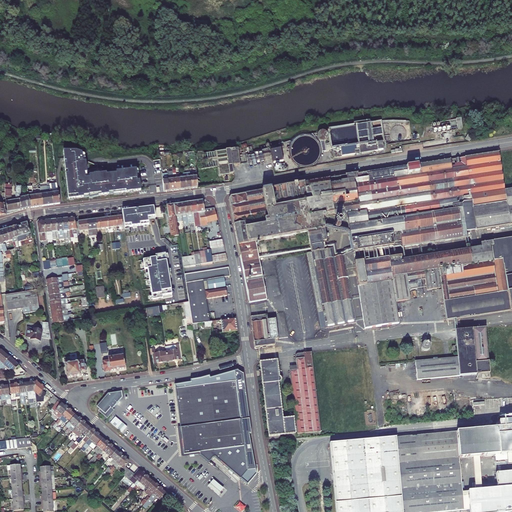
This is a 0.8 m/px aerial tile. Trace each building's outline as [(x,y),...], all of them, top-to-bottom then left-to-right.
[(354,126),(353,125),(328,129),(331,149),(341,148),(342,156),(355,154),(354,151),(359,150),(360,153),(383,150),(382,142),(383,142),(380,122),(370,123),(372,143),(370,144),(367,124),(354,126)] [(322,142),(324,141),(326,140),(327,138),(328,136),(327,134),(326,133),(324,131),(322,131),(320,131),(318,133),(317,134),(317,136),(317,138),(318,140),(320,141),(322,142)] [(240,164),(238,148),(197,155),(199,170),(217,167),(218,175),(234,173),(232,165),(240,164)] [(283,161),(281,148),(270,150),(273,163),(283,161)] [(76,150),(63,152),(68,199),(139,190),(140,190),(139,181),(137,181),(135,169),(115,172),(116,174),(105,175),(105,173),(98,174),(93,174),(93,175),(88,175),(89,178),(87,178),(85,162),(82,162),(81,153),(76,150)] [(501,166),(499,152),(305,182),(231,196),(229,199),(249,303),(267,299),(256,242),(308,232),(312,252),(307,253),(319,313),(323,312),(326,326),(326,328),(356,322),(344,255),(334,257),(332,248),(324,249),(322,241),(327,240),(322,218),(325,217),(325,214),(344,211),(346,214),(353,253),(393,246),(391,235),(400,234),(402,247),(467,237),(466,232),(504,226),(511,224),(511,188),(504,190),(501,166)] [(190,177),(189,174),(179,176),(180,189),(191,188),(190,177)] [(19,200),(21,211),(31,208),(29,197),(33,196),(32,193),(29,193),(29,186),(29,183),(27,183),(27,191),(27,193),(21,194),(20,200),(19,200)] [(51,193),(53,205),(60,204),(58,188),(57,183),(49,184),(49,183),(47,183),(47,188),(47,190),(49,190),(49,194),(51,193)] [(5,186),(5,194),(5,200),(8,215),(21,211),(19,200),(20,200),(21,194),(21,192),(21,186),(16,186),(15,201),(11,201),(11,186),(5,186)] [(31,208),(43,206),(41,192),(40,191),(34,192),(33,188),(32,188),(32,186),(29,186),(29,193),(32,193),(33,196),(29,197),(31,208)] [(41,192),(43,206),(53,205),(51,193),(49,194),(49,190),(41,192)] [(206,222),(204,212),(204,210),(202,201),(196,202),(197,213),(198,213),(200,225),(206,224),(206,222)] [(194,222),(193,213),(192,214),(190,202),(184,203),(186,215),(187,214),(189,223),(194,222)] [(200,225),(198,213),(197,213),(196,202),(190,202),(192,214),(193,213),(194,222),(195,226),(200,225)] [(189,223),(187,214),(186,215),(184,203),(178,204),(180,215),(181,215),(182,221),(183,225),(183,226),(189,225),(189,223)] [(182,221),(181,215),(180,215),(178,204),(173,205),(176,222),(182,221)] [(178,236),(176,226),(176,222),(173,205),(166,206),(171,237),(178,236)] [(151,208),(122,211),(125,229),(149,225),(149,220),(153,219),(156,219),(154,207),(151,208)] [(204,212),(206,222),(217,220),(214,208),(204,210),(204,212)] [(77,237),(77,232),(75,222),(74,217),(68,218),(69,231),(70,238),(77,237)] [(113,218),(114,227),(122,226),(121,217),(113,218)] [(104,219),(105,228),(114,227),(113,218),(104,219)] [(95,220),(97,229),(105,228),(104,219),(95,220)] [(36,223),(39,242),(47,241),(44,220),(38,221),(36,223)] [(44,220),(47,241),(52,240),(50,220),(44,220)] [(89,235),(97,234),(97,229),(95,220),(87,221),(88,230),(89,235)] [(75,222),(77,232),(88,230),(87,221),(75,222)] [(21,239),(21,236),(29,234),(26,223),(21,225),(21,226),(17,228),(16,226),(18,233),(16,233),(18,242),(22,241),(21,239)] [(18,242),(16,233),(18,233),(16,226),(9,228),(12,240),(14,248),(18,246),(18,242)] [(0,235),(3,243),(12,240),(9,228),(0,230),(0,235)] [(7,251),(5,244),(3,245),(3,243),(0,235),(0,282),(4,282),(2,255),(4,255),(4,259),(11,258),(10,255),(10,250),(7,251)] [(441,288),(446,321),(511,310),(511,238),(465,246),(410,255),(411,259),(402,260),(401,256),(354,263),(365,328),(399,323),(395,302),(410,300),(409,290),(417,289),(418,295),(419,294),(420,296),(423,295),(421,280),(425,279),(427,291),(436,289),(441,288)] [(222,239),(209,242),(210,248),(223,246),(222,239)] [(211,250),(207,250),(205,251),(207,263),(213,262),(212,256),(211,250)] [(225,253),(212,256),(213,262),(226,260),(225,253)] [(145,269),(148,269),(152,300),(166,298),(172,297),(169,273),(167,273),(164,254),(156,256),(156,258),(143,260),(145,269)] [(43,261),(44,270),(51,269),(50,260),(43,261)] [(186,283),(224,277),(230,277),(228,268),(185,274),(186,283)] [(67,275),(62,275),(62,277),(46,280),(47,285),(63,283),(68,282),(67,278),(68,278),(67,275)] [(186,283),(189,307),(192,324),(197,324),(201,323),(204,323),(210,322),(206,299),(227,296),(224,277),(186,283)] [(68,285),(68,282),(63,283),(47,285),(48,291),(62,289),(62,287),(61,286),(68,285)] [(96,289),(97,299),(105,298),(105,293),(104,288),(96,289)] [(441,288),(436,289),(441,321),(446,321),(441,288)] [(23,314),(39,311),(37,295),(36,290),(24,292),(21,293),(5,295),(7,311),(22,309),(23,314)] [(124,294),(122,295),(123,299),(131,298),(130,293),(129,294),(129,291),(123,292),(124,294)] [(73,304),(68,304),(65,305),(50,307),(51,312),(67,310),(73,309),(73,306),(73,304)] [(149,308),(146,308),(147,316),(160,314),(160,313),(159,307),(149,308)] [(60,322),(70,321),(69,315),(51,318),(52,324),(60,322)] [(267,315),(251,316),(255,348),(256,349),(260,348),(261,347),(263,347),(263,348),(266,347),(266,346),(275,345),(276,344),(275,339),(278,339),(276,319),(268,320),(267,315)] [(221,320),(222,333),(237,331),(235,318),(221,320)] [(30,339),(34,340),(34,341),(40,342),(41,338),(51,339),(48,323),(41,324),(42,330),(36,329),(36,330),(27,328),(26,337),(30,338),(30,339)] [(476,374),(476,379),(489,378),(485,328),(455,330),(457,358),(415,361),(417,380),(476,374)] [(422,343),(421,345),(421,346),(421,348),(422,349),(424,351),(426,351),(427,351),(429,350),(430,348),(430,346),(432,345),(431,335),(426,336),(426,337),(425,337),(424,337),(423,338),(423,339),(423,340),(424,341),(424,342),(426,342),(424,342),(422,343)] [(179,345),(165,347),(166,351),(168,362),(181,360),(179,345)] [(0,350),(0,361),(3,364),(10,357),(1,349),(0,350)] [(155,349),(152,349),(154,365),(168,362),(166,351),(156,353),(155,349)] [(296,356),(297,366),(297,370),(290,371),(298,434),(322,431),(312,352),(303,353),(298,354),(297,354),(296,355),(296,356)] [(105,372),(110,371),(125,369),(123,356),(113,358),(108,358),(109,360),(103,361),(104,363),(103,363),(104,370),(105,370),(105,372)] [(0,368),(7,368),(12,373),(19,365),(10,357),(3,364),(0,361),(0,368)] [(279,377),(277,360),(260,362),(269,437),(296,433),(294,417),(283,419),(279,382),(280,382),(281,382),(281,381),(282,380),(281,379),(281,378),(280,377),(279,377)] [(87,365),(84,366),(83,361),(65,364),(67,378),(74,377),(81,376),(80,372),(88,371),(87,365)] [(403,363),(380,366),(381,374),(404,370),(403,363)] [(244,447),(200,453),(200,454),(200,455),(208,463),(213,458),(215,458),(240,480),(241,479),(247,485),(256,475),(248,434),(251,434),(243,374),(237,371),(191,381),(191,383),(175,385),(175,389),(235,381),(244,447)] [(26,382),(27,392),(28,396),(28,400),(36,399),(35,391),(33,381),(26,382)] [(40,403),(38,396),(41,393),(45,388),(38,381),(35,381),(33,381),(35,391),(36,399),(37,406),(40,405),(40,403)] [(235,381),(175,389),(175,392),(177,405),(179,405),(182,429),(183,442),(194,440),(196,453),(200,453),(244,447),(235,381)] [(24,397),(28,396),(27,392),(26,382),(18,383),(20,397),(21,405),(25,404),(24,397)] [(15,394),(16,398),(20,397),(18,383),(10,385),(11,394),(15,394)] [(11,400),(10,397),(9,395),(7,385),(0,385),(0,393),(1,401),(11,400)] [(108,393),(97,407),(100,409),(103,412),(107,412),(110,409),(111,408),(112,409),(123,397),(122,391),(108,393)] [(54,396),(50,402),(54,406),(59,400),(54,396)] [(63,403),(54,414),(60,419),(69,409),(63,403)] [(100,409),(99,411),(108,419),(114,411),(112,409),(111,408),(110,409),(107,412),(103,412),(100,409)] [(65,423),(68,421),(69,421),(75,414),(69,409),(60,419),(65,423)] [(69,422),(66,426),(73,432),(83,420),(76,415),(70,422),(69,422)] [(82,435),(83,434),(82,433),(89,425),(83,420),(73,432),(79,438),(82,435)] [(511,426),(457,432),(459,458),(511,453),(511,426)] [(82,435),(79,438),(86,444),(97,432),(91,427),(83,436),(82,435)] [(179,429),(179,427),(178,428),(182,456),(189,455),(189,454),(196,453),(194,440),(183,442),(182,429),(179,429)] [(90,446),(93,442),(96,445),(103,437),(97,432),(86,444),(84,447),(85,449),(88,445),(90,446)] [(441,511),(464,510),(459,458),(457,432),(396,437),(402,511),(441,511)] [(330,443),(333,473),(336,511),(402,511),(396,437),(330,443)] [(95,462),(100,455),(101,454),(111,444),(104,438),(94,450),(97,452),(93,456),(94,457),(89,463),(91,466),(95,462)] [(27,448),(26,440),(16,441),(17,448),(17,449),(27,448)] [(17,448),(16,441),(7,442),(8,449),(17,448)] [(68,451),(71,453),(78,445),(75,443),(71,448),(68,451)] [(107,459),(110,456),(110,457),(117,449),(111,444),(101,454),(107,459)] [(307,460),(326,459),(325,448),(310,449),(310,456),(306,456),(307,460)] [(108,474),(114,467),(115,466),(124,455),(118,450),(111,459),(110,458),(108,460),(111,463),(113,465),(112,466),(110,468),(109,468),(104,474),(106,476),(108,474)] [(124,469),(121,472),(124,476),(129,470),(126,467),(129,463),(129,459),(124,455),(115,466),(117,468),(120,465),(124,469)] [(20,470),(20,465),(10,466),(11,477),(22,477),(22,473),(21,473),(20,470)] [(41,475),(40,475),(40,479),(51,478),(50,467),(40,468),(41,472),(41,475)] [(135,484),(138,481),(140,482),(147,475),(142,471),(139,471),(135,475),(132,472),(127,478),(134,484),(135,484)] [(497,489),(468,492),(469,511),(511,511),(511,472),(495,474),(497,489)] [(136,491),(140,487),(144,490),(153,480),(147,475),(140,482),(137,486),(134,489),(128,496),(131,498),(137,492),(136,491)] [(21,484),(21,481),(22,481),(22,477),(11,477),(12,489),(22,488),(21,484)] [(42,486),(42,490),(52,490),(51,478),(40,479),(40,483),(41,483),(42,486)] [(148,489),(146,492),(151,497),(160,486),(154,481),(148,489)] [(213,481),(208,487),(218,496),(223,489),(213,481)] [(146,510),(157,497),(160,499),(167,492),(160,486),(151,497),(151,498),(147,501),(144,505),(143,507),(146,510)] [(23,495),(22,496),(22,492),(22,488),(12,489),(13,500),(24,499),(23,495)] [(41,498),(42,502),(53,501),(52,490),(42,490),(42,494),(42,498),(41,498)] [(23,503),(24,503),(24,499),(13,500),(14,511),(24,511),(23,507),(23,503)] [(43,509),(43,511),(53,511),(53,501),(42,502),(42,505),(43,505),(43,509)] [(242,511),(247,506),(241,501),(236,508),(242,511)]
